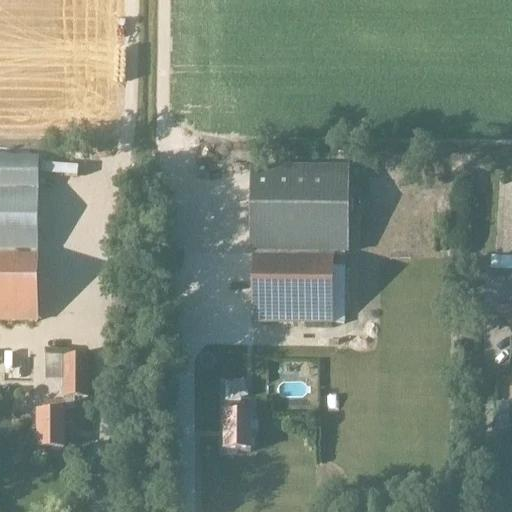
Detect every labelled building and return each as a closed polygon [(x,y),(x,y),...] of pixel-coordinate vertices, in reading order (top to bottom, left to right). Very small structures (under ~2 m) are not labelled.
[(0,191),(38,192),(39,160),(0,159),(0,191)] [(254,170),(252,324),(343,325),(343,268),(332,268),(332,256),(344,256),(345,171),(254,170)] [(37,254),(38,192),(0,191),(0,252),(36,253),(36,254),(37,254)] [(0,322),(35,323),(36,254),(36,253),(0,252),(0,322)] [(511,309),(496,309),(496,329),(511,328),(511,309)] [(511,353),(511,336),(503,336),(503,353),(511,353)] [(36,452),(62,452),(62,415),(62,411),(72,411),(72,399),(86,399),(86,359),(62,359),(62,403),(43,403),(43,416),(36,415),(36,452)] [(224,416),(224,453),(250,453),(250,416),(244,416),(244,404),(225,404),(224,416)]
